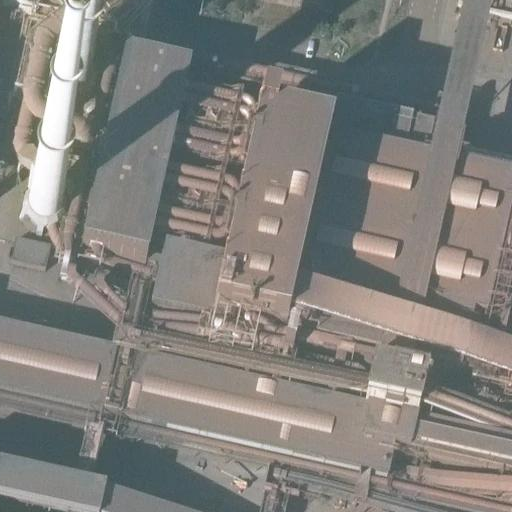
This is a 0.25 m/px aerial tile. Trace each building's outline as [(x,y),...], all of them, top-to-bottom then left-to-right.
[(40,0),(0,0),(0,45),(15,49),(21,19),(36,22),(40,0)] [(332,0),(252,0),(328,17),(332,0)] [(186,79),(122,65),(95,187),(81,184),(77,187),(73,205),(76,209),(89,212),(85,233),(67,229),(63,251),(144,269),(181,100),(215,107),(219,88),(186,80),(186,79)] [(430,140),(330,118),(326,136),(311,132),(309,141),(424,167),(430,140)] [(267,129),(255,126),(222,275),(161,261),(149,321),(456,389),(458,379),(470,381),(511,194),(265,140),(267,129)] [(34,200),(34,221),(53,221),(53,199),(34,200)] [(49,250),(14,242),(9,265),(44,273),(49,250)] [(0,404),(341,481),(384,491),(384,490),(384,489),(391,459),(440,470),(438,479),(437,486),(435,496),(491,509),(492,506),(494,507),(504,509),(505,502),(511,503),(511,507),(511,510),(511,442),(446,427),(444,427),(430,424),(424,422),(415,420),(412,420),(401,417),(395,416),(374,411),(370,410),(366,409),(361,408),(321,399),(319,399),(274,389),(272,388),(244,382),(241,381),(212,375),(210,374),(192,370),(189,380),(182,379),(178,378),(118,364),(114,364),(55,350),(51,350),(0,338),(0,404)]
